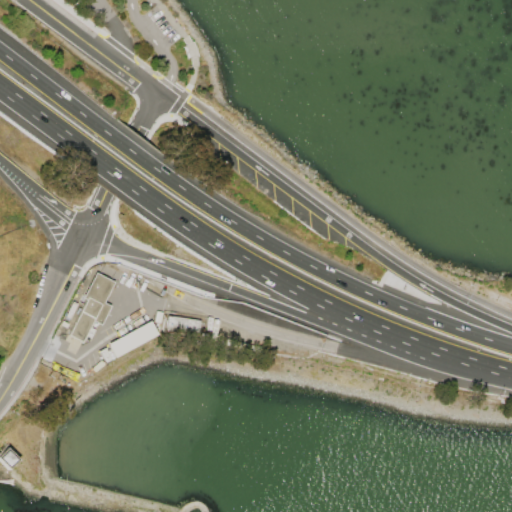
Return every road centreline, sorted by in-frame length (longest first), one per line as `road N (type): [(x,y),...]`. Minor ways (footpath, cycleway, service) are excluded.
road 1 (motorway): [(87,229),(374,342),(511,379)]
road 2 (motorway): [(511,329),(406,276),(155,95)]
road 3 (motorway): [(138,191),(213,243),(350,317),(511,374)]
road 4 (motorway): [(511,347),(311,267),(151,166)]
road 5 (motorway): [(202,307),(298,339),(511,379)]
road 6 (residential): [(87,229),(0,396)]
road 7 (tertiary): [(29,0),(155,95)]
road 8 (motorway): [(0,164),(55,239),(54,297)]
road 9 (tertiary): [(155,95),(87,229)]
road 10 (motorway): [(108,134),(0,51)]
